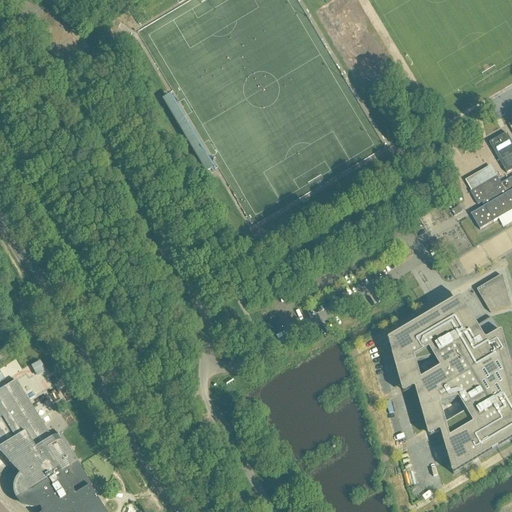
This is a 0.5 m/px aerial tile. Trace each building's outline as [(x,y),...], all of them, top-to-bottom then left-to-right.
[(511,143),(507,134),(489,145),(507,175),(511,172),(511,143)] [(511,178),(500,185),(496,178),(470,193),(477,205),(481,203),(484,208),(471,215),(479,230),(511,211),(511,178)] [(491,315),(510,310),(510,309),(511,309),(511,308),(503,279),(503,278),(502,278),(502,277),(501,277),(501,278),(478,291),(477,292),(477,293),(478,293),(490,314),(490,315),(491,315)] [(444,317),(389,343),(397,370),(437,358),(442,371),(416,386),(422,412),(459,402),(466,414),(441,430),(454,476),(511,434),(511,351),(494,321),(493,321),(493,320),(492,320),(491,320),(477,329),(476,329),(475,329),(475,328),(474,328),(461,303),(460,302),(459,302),(443,311),(442,312),(442,313),(444,317)] [(35,375),(44,370),(39,361),(30,367),(35,375)] [(14,498),(15,500),(17,503),(19,505),(21,506),(24,507),(26,508),(29,509),(32,509),(34,508),(37,507),(39,506),(43,504),(46,510),(43,511),(103,511),(88,488),(91,487),(59,434),(51,439),(15,381),(0,390),(0,456),(14,472),(21,469),(24,475),(21,477),(19,478),(17,480),(15,482),(14,485),(13,487),(13,490),(13,493),(13,495),(14,498)]
